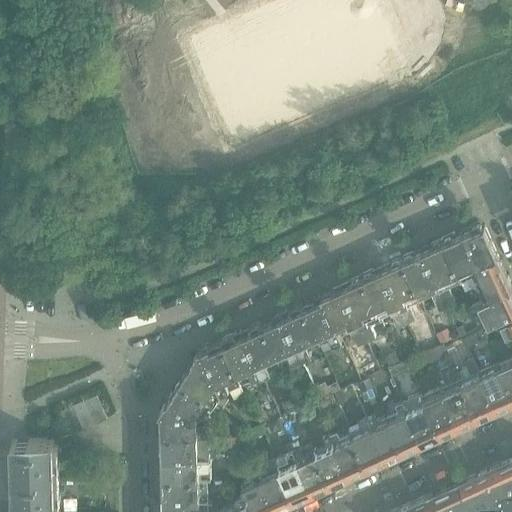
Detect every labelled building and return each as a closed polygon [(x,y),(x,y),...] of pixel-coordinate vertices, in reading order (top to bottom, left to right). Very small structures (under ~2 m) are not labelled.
[(479,221),(463,229),(481,270),(473,274),(484,298),(511,285),(511,284),(485,225),(482,222),(479,221)] [(463,229),(443,238),(461,279),(473,274),(481,270),(463,229)] [(422,247),(447,301),(456,297),(450,284),(461,279),(443,238),(422,247)] [(402,256),(421,297),(434,292),(436,298),(441,309),(449,305),(447,301),(422,247),(402,256)] [(382,265),(408,320),(417,316),(410,302),(421,297),(402,256),(382,265)] [(363,273),(382,315),(393,310),(399,324),(408,320),(382,265),(363,273)] [(342,283),(368,339),(377,335),(370,320),(382,315),(363,273),(342,283)] [(368,339),(342,283),(323,292),(341,333),(353,328),(360,342),(368,339)] [(511,285),(484,298),(471,304),(481,326),(511,312),(511,285)] [(341,333),(323,292),(302,301),(321,342),(332,337),(334,342),(343,338),(341,333)] [(282,310),(303,356),(312,352),(310,347),(321,342),(302,301),(282,310)] [(282,310),(263,319),(281,360),(292,355),(294,360),(303,356),(282,310)] [(511,340),(511,316),(502,321),(511,341),(511,340)] [(281,360),(263,319),(243,328),(262,372),(263,374),(272,370),(269,365),(281,360)] [(222,337),(242,381),(262,372),(243,328),(222,337)] [(442,342),(452,338),(448,328),(437,333),(442,342)] [(470,348),(481,343),(476,333),(465,338),(470,348)] [(210,344),(203,347),(222,390),(242,381),(222,337),(215,340),(210,344)] [(444,342),(427,350),(432,362),(441,358),(438,352),(447,348),(444,342)] [(180,378),(216,400),(222,390),(203,347),(202,348),(200,347),(180,378)] [(397,352),(385,357),(389,365),(400,360),(397,352)] [(511,355),(498,361),(511,392),(511,355)] [(461,378),(479,419),(498,411),(480,370),(479,370),(474,359),(465,363),(470,374),(461,378)] [(511,404),(511,392),(498,361),(480,370),(498,411),(511,404)] [(160,411),(161,411),(210,410),(216,400),(180,378),(160,411)] [(479,419),(461,378),(442,386),(461,427),(479,419)] [(326,387),(329,393),(334,391),(342,388),(338,381),(326,387)] [(461,427),(442,386),(424,395),(442,436),(461,427)] [(334,391),(340,404),(348,401),(342,388),(334,391)] [(85,399),(96,423),(108,417),(97,393),(85,399)] [(442,436),(424,395),(423,393),(412,398),(412,396),(404,400),(424,444),(442,436)] [(85,399),(73,404),(84,428),(96,423),(85,399)] [(282,403),(286,413),(295,409),(290,399),(282,403)] [(388,414),(405,452),(424,444),(404,400),(396,403),(398,409),(388,414)] [(84,428),(73,404),(62,409),(72,432),(73,433),(84,428)] [(210,410),(161,411),(162,412),(162,421),(160,427),(162,433),(211,431),(210,410)] [(375,413),(368,416),(388,461),(405,452),(388,414),(377,419),(375,413)] [(352,431),(369,469),(379,465),(388,461),(368,416),(359,420),(362,426),(352,431)] [(369,469),(352,431),(341,435),(339,429),(331,433),(351,477),(357,474),(369,469)] [(211,431),(162,433),(162,435),(161,441),(163,448),(163,456),(212,454),(211,431)] [(351,477),(331,433),(323,436),(326,442),(315,447),(332,485),(351,477)] [(53,438),(13,439),(13,448),(15,511),(57,511),(55,439),(55,438),(53,438)] [(302,446),(294,449),(314,493),(321,490),(332,485),(315,447),(305,452),(302,446)] [(287,454),(277,459),(296,501),(306,497),(314,493),(294,449),(287,453),(287,454)] [(162,471),(163,478),(208,476),(212,476),(212,454),(163,456),(163,466),(162,471)] [(492,466),(461,479),(467,494),(467,498),(493,497),(494,489),(511,488),(511,456),(492,466)] [(296,501),(277,459),(276,458),(258,466),(278,510),(285,506),(296,501)] [(242,480),(246,490),(256,511),(272,511),(278,510),(258,466),(250,469),(253,475),(242,480)] [(208,476),(163,478),(163,479),(162,487),(164,493),(164,500),(186,499),(197,499),(209,498),(208,476)] [(438,511),(467,511),(467,498),(467,494),(461,479),(455,482),(455,483),(431,495),(438,511)] [(498,497),(499,511),(511,510),(511,488),(494,489),(493,497),(498,497)] [(212,511),(256,511),(246,490),(237,494),(240,499),(212,511)] [(438,511),(431,495),(392,511),(438,511)] [(186,499),(164,500),(163,501),(163,504),(163,511),(184,511),(184,510),(197,509),(197,499),(186,499)]
